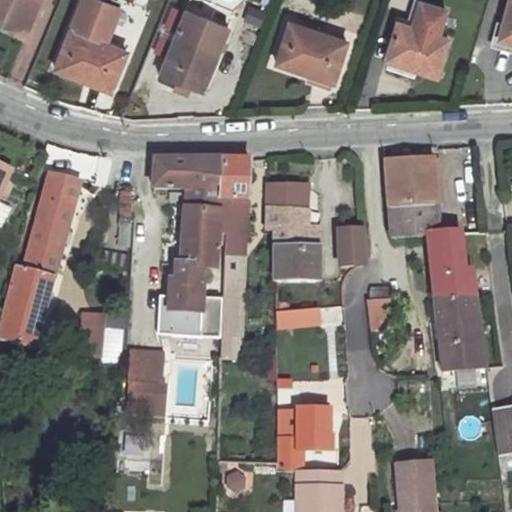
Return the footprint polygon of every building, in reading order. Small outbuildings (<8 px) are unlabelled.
[(38,0),(0,0),(0,24),(24,35),(38,0)] [(511,0),(509,0),(499,39),(511,42),(511,0)] [(448,39),(438,36),(445,11),(420,2),(412,26),(399,22),(386,59),(435,76),(448,39)] [(71,24),(54,68),(109,90),(125,52),(107,44),(109,39),(100,35),(106,18),(82,7),(75,25),(71,24)] [(290,22),(275,63),(308,74),(333,82),(345,45),(322,38),(323,33),(290,22)] [(173,40),(158,75),(176,82),(174,88),(186,92),(188,85),(201,91),(216,58),(173,40)] [(308,74),(305,83),(330,91),(333,82),(308,74)] [(153,159),(152,189),(185,191),(188,190),(188,184),(219,187),(221,160),(153,159)] [(244,257),(248,160),(221,160),(219,187),(188,184),(188,190),(185,191),(184,209),(218,211),(216,231),(224,232),(223,256),(244,257)] [(432,160),(385,163),(388,209),(435,207),(435,204),(437,204),(432,160)] [(0,166),(0,192),(10,171),(0,166)] [(49,176),(24,270),(52,278),(54,270),(64,237),(78,182),(49,176)] [(122,192),(120,222),(131,222),(131,193),(127,192),(128,192),(130,189),(129,186),(127,185),(124,185),(123,189),(124,191),(124,192),(122,192)] [(307,186),(268,186),(267,230),(274,231),(274,282),(316,282),(319,279),(319,228),(307,227),(307,186)] [(390,238),(427,238),(438,235),(435,207),(388,209),(390,238)] [(184,209),(180,265),(174,265),(173,283),(167,282),(166,314),(199,315),(203,267),(214,268),(216,231),(218,211),(184,209)] [(366,264),(364,230),(339,231),(340,266),(366,264)] [(461,234),(438,235),(427,238),(434,300),(477,299),(474,270),(464,272),(461,234)] [(114,254),(112,265),(127,267),(128,257),(114,254)] [(223,256),(220,330),(240,330),(244,257),(223,256)] [(18,269),(0,331),(0,340),(34,349),(52,278),(24,270),(18,269)] [(380,287),(368,288),(369,303),(380,302),(380,287)] [(434,300),(437,323),(480,321),(477,299),(434,300)] [(380,302),(369,303),(370,318),(391,316),(395,316),(394,302),(380,302)] [(318,307),(288,310),(290,325),(319,322),(318,307)] [(277,310),(277,326),(290,325),(288,310),(277,310)] [(82,313),(78,358),(100,360),(104,315),(82,313)] [(104,315),(103,326),(121,328),(122,317),(104,315)] [(391,316),(370,318),(371,331),(392,329),(391,316)] [(437,323),(443,373),(485,370),(480,321),(437,323)] [(103,326),(100,360),(119,362),(121,328),(103,326)] [(220,330),(219,359),(240,360),(242,331),(220,330)] [(277,379),(276,388),(290,387),(290,380),(277,379)] [(296,410),(296,437),(277,437),(276,437),(276,450),(301,450),(329,451),(328,407),(296,408),(296,410)] [(296,410),(277,411),(277,437),(296,437),(296,410)] [(511,410),(495,413),(502,455),(511,452),(511,410)] [(295,470),(301,470),(301,450),(276,450),(276,469),(295,470)] [(397,469),(400,511),(435,511),(431,465),(397,469)] [(295,470),(295,511),(339,511),(339,470),(301,470),(295,470)]
